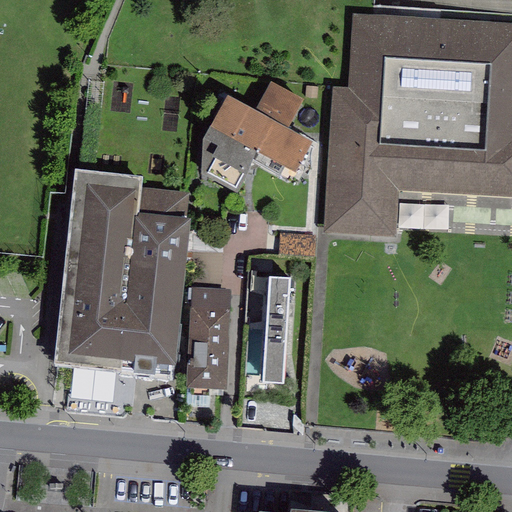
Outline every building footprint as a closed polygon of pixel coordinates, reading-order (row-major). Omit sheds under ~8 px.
[(511,24),(352,13),(347,85),(333,84),(323,233),(394,237),(397,190),(511,197),(511,24)] [(226,92),(202,136),(217,144),(212,154),(214,155),(207,169),(235,185),(250,159),(288,181),(311,139),(287,125),(303,97),(271,79),(254,108),(226,92)] [(150,183),(84,177),(66,369),(181,379),(195,225),(146,220),(150,183)] [(289,274),(269,273),(262,380),(282,382),(289,274)] [(187,386),(226,387),(230,287),(191,285),(187,386)]
